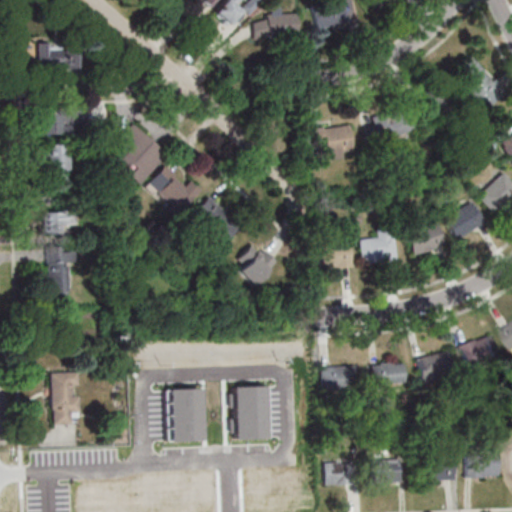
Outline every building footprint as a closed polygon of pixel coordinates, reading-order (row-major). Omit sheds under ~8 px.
[(242,10),(248,15),(261,0),(245,0),(245,1),(243,0),(224,0),(212,13),(227,27),(242,10)] [(316,30),(347,20),(340,0),(319,0),(308,4),(316,30)] [(296,11),(264,12),(264,21),(251,21),(251,36),(296,35),(296,11)] [(77,67),(77,51),(47,51),(47,42),(35,43),(36,68),(77,67)] [(452,68),(480,109),(501,95),(472,54),(452,68)] [(434,90),(424,96),(432,108),(442,102),(434,90)] [(369,117),(372,125),(363,128),(369,146),(413,131),(403,105),(369,117)] [(38,135),(62,135),(62,123),(83,123),(83,109),(38,109),(38,135)] [(127,147),(119,157),(142,178),(164,154),(131,123),(117,138),(127,147)] [(324,159),(353,154),(349,124),(311,130),(314,150),(322,149),(324,159)] [(511,132),(499,140),(511,163),(511,132)] [(65,180),(65,144),(40,144),(40,180),(65,180)] [(164,163),(145,183),(176,212),(195,193),(164,163)] [(492,214),(511,195),(511,182),(501,171),(476,196),(492,214)] [(236,226),(206,196),(191,212),(221,242),(236,226)] [(442,218),(454,239),(482,223),(470,202),(442,218)] [(42,232),(62,232),(62,224),(72,224),(72,210),(42,210),(42,232)] [(411,255),(443,245),(437,223),(405,232),(411,255)] [(359,238),(360,263),(394,261),(392,228),(374,230),(375,237),(359,238)] [(317,267),(350,267),(350,240),(317,240),(317,267)] [(240,264),(235,272),(254,286),(273,259),(249,242),(236,261),(240,264)] [(44,247),(45,295),(63,295),(63,262),(72,262),(72,247),(44,247)] [(511,321),(500,329),(511,348),(511,321)] [(497,355),(489,334),(457,346),(465,367),(497,355)] [(420,382),(451,375),(446,351),(415,358),(420,382)] [(370,363),(370,384),(403,384),(403,363),(370,363)] [(319,366),(319,390),(355,390),(355,366),(319,366)] [(76,372),(48,372),(49,424),(69,424),(69,414),(77,414),(76,372)] [(229,386),(262,385),(263,437),(232,439),(229,386)] [(165,388),(197,388),(198,439),(167,440),(165,388)] [(463,450),(463,477),(498,477),(498,450),(463,450)] [(399,458),(371,458),(371,482),(399,482),(399,458)] [(419,458),(419,480),(453,480),(453,458),(419,458)] [(322,484),(348,484),(348,462),(322,462),(322,484)]
